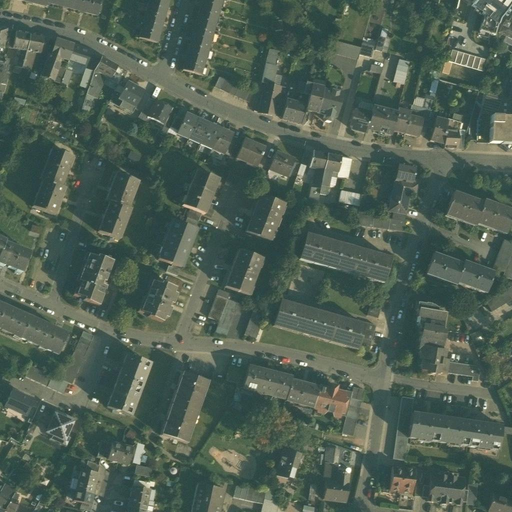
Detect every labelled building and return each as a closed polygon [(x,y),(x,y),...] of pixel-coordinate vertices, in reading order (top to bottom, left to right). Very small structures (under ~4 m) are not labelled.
[(46,0),(45,3),(97,17),(100,0),(46,0)] [(149,0),(138,39),(155,44),(168,0),(149,0)] [(202,0),(182,72),(199,77),(201,68),(221,0),(202,0)] [(471,7),(477,12),(485,0),(476,0),(476,1),(471,7)] [(485,0),(477,12),(483,16),(497,26),(498,21),(511,4),(505,0),(485,0)] [(494,37),(497,26),(483,16),(479,32),(494,37)] [(497,35),(511,43),(511,21),(509,20),(506,26),(503,25),(497,35)] [(379,38),(385,39),(387,31),(381,29),(379,38)] [(12,50),(12,49),(15,33),(10,32),(7,49),(12,50)] [(12,49),(19,51),(26,52),(29,35),(15,33),(12,49)] [(29,35),(26,52),(33,53),(40,54),(43,38),(29,35)] [(375,51),(381,53),(385,39),(379,38),(375,51)] [(385,39),(381,53),(386,54),(389,41),(385,39)] [(56,40),(51,55),(62,59),(68,61),(73,46),(56,40)] [(335,42),(332,54),(357,61),(358,56),(360,49),(335,42)] [(373,47),(367,46),(361,44),(360,49),(358,56),(364,57),(370,59),(373,47)] [(73,46),(68,61),(86,67),(91,52),(73,46)] [(25,54),(26,52),(19,51),(14,67),(21,69),(25,54)] [(451,51),(448,63),(454,64),(457,53),(451,51)] [(28,71),(33,53),(26,52),(25,54),(21,69),(28,71)] [(463,54),(457,53),(454,64),(459,66),(463,54)] [(58,68),(62,59),(51,55),(50,54),(42,75),(54,80),(55,76),(58,68)] [(468,56),(463,54),(459,66),(465,67),(468,56)] [(265,64),(274,66),(277,58),(267,55),(265,64)] [(474,58),(468,56),(465,67),(471,69),(474,58)] [(93,99),(96,100),(102,85),(105,79),(109,81),(116,69),(117,67),(101,58),(93,72),(93,73),(88,90),(86,96),(89,97),(93,99)] [(480,59),(474,58),(471,69),(476,71),(480,59)] [(485,61),(480,59),(476,71),(482,73),(485,61)] [(398,60),(397,66),(395,71),(392,83),(403,86),(406,74),(408,69),(409,63),(398,60)] [(68,61),(65,71),(72,73),(70,76),(81,80),(85,70),(86,67),(68,61)] [(264,85),(271,86),(273,75),(274,66),(265,64),(261,84),(264,85)] [(511,64),(510,64),(502,92),(509,94),(510,89),(511,83),(511,64)] [(369,72),(380,75),(382,69),(371,66),(369,72)] [(55,76),(63,78),(65,71),(58,68),(55,76)] [(208,70),(201,68),(199,77),(206,78),(208,70)] [(109,81),(118,86),(124,74),(116,69),(109,81)] [(79,87),(88,90),(93,73),(85,70),(81,80),(79,87)] [(72,73),(65,71),(63,78),(61,84),(67,86),(70,76),(72,73)] [(281,77),(273,75),(271,86),(278,88),(281,77)] [(214,88),(249,104),(253,94),(218,78),(214,88)] [(105,79),(102,85),(115,91),(118,86),(109,81),(105,79)] [(311,86),(322,89),(324,83),(312,80),(311,86)] [(438,82),(431,81),(428,93),(434,94),(438,82)] [(126,83),(123,89),(117,100),(121,102),(118,108),(130,115),(133,109),(142,93),(143,92),(126,83)] [(297,93),(303,95),(305,84),(299,83),(297,93)] [(303,95),(308,96),(311,86),(305,84),(303,95)] [(258,113),(273,117),(280,88),(278,88),(271,86),(264,85),(258,113)] [(112,97),(117,100),(123,89),(118,86),(115,91),(112,97)] [(322,89),(311,86),(308,96),(306,106),(305,111),(316,114),(322,91),(322,89)] [(339,94),(328,91),(328,93),(322,91),(316,114),(324,116),(322,120),(324,122),(329,124),(331,122),(332,118),(335,119),(339,102),(337,102),(339,94)] [(507,101),(509,94),(502,92),(500,99),(507,101)] [(133,109),(140,113),(148,100),(149,97),(142,93),(133,109)] [(479,114),(495,117),(500,99),(485,95),(479,114)] [(81,111),(85,112),(89,97),(86,96),(81,111)] [(88,113),(93,99),(89,97),(85,112),(88,113)] [(117,100),(112,97),(108,103),(118,108),(121,102),(117,100)] [(413,107),(421,109),(423,100),(415,97),(413,107)] [(14,98),(13,104),(24,106),(25,101),(14,98)] [(511,102),(507,101),(500,99),(495,117),(495,118),(511,118),(511,102)] [(154,103),(148,100),(140,113),(140,114),(147,118),(154,103)] [(301,125),(305,111),(306,106),(285,100),(281,120),(301,125)] [(433,102),(423,100),(421,109),(424,110),(430,111),(433,102)] [(147,118),(162,125),(169,110),(154,103),(147,118)] [(358,105),(356,111),(370,115),(372,108),(372,106),(362,103),(358,105)] [(409,113),(423,117),(424,110),(421,109),(413,107),(411,106),(409,113)] [(366,130),(372,132),(377,110),(372,108),(370,115),(366,130)] [(390,137),(391,132),(395,119),(396,114),(377,110),(372,132),(390,137)] [(397,134),(404,135),(409,113),(397,110),(396,114),(395,119),(400,121),(397,134)] [(430,111),(424,110),(423,117),(422,120),(427,122),(428,118),(430,111)] [(365,134),(366,130),(370,115),(356,111),(355,111),(353,112),(349,128),(350,130),(365,134)] [(409,113),(404,135),(417,139),(419,132),(422,120),(423,117),(409,113)] [(176,135),(188,140),(197,120),(185,115),(182,120),(177,132),(176,135)] [(446,122),(444,132),(456,132),(457,130),(458,131),(458,130),(462,117),(453,115),(451,121),(448,121),(447,120),(446,122)] [(169,129),(177,132),(182,120),(175,117),(169,129)] [(428,118),(427,122),(426,129),(432,130),(435,119),(428,118)] [(489,145),(511,145),(511,118),(495,118),(490,118),(490,125),(489,145)] [(391,132),(397,134),(400,121),(395,119),(391,132)] [(429,142),(443,146),(444,132),(446,122),(435,119),(432,130),(429,142)] [(188,140),(199,145),(208,125),(197,120),(188,140)] [(424,134),(426,129),(427,122),(422,120),(419,132),(424,134)] [(169,129),(162,125),(157,135),(163,139),(166,133),(169,129)] [(199,145),(211,151),(220,130),(208,125),(199,145)] [(169,129),(166,133),(175,137),(176,135),(177,132),(169,129)] [(232,136),(220,130),(211,151),(223,156),(226,150),(231,139),(232,136)] [(457,132),(456,132),(444,132),(443,146),(443,150),(456,150),(457,137),(457,132)] [(226,150),(231,153),(236,141),(231,139),(226,150)] [(255,169),(260,158),(264,149),(254,144),(253,145),(244,141),(236,160),(246,164),(246,163),(256,167),(255,169)] [(31,208),(54,216),(64,190),(60,188),(71,158),(50,150),(39,180),(41,181),(31,208)] [(141,157),(130,152),(126,160),(137,165),(141,157)] [(308,169),(316,170),(323,172),(326,155),(312,152),(308,169)] [(281,176),(285,178),(293,161),(275,153),(271,162),(268,171),(281,176)] [(326,155),(323,172),(330,173),(336,174),(337,175),(340,157),(326,155)] [(336,179),(347,181),(351,160),(340,157),(337,175),(336,174),(335,179),(336,179)] [(255,169),(261,171),(266,160),(260,158),(255,169)] [(271,162),(266,160),(261,171),(267,174),(268,171),(271,162)] [(306,167),(300,165),(297,175),(302,177),(306,167)] [(397,165),(394,182),(411,185),(415,168),(397,165)] [(320,188),(323,172),(316,170),(314,181),(313,181),(311,188),(313,189),(319,190),(320,188)] [(181,207),(203,215),(217,180),(195,171),(181,207)] [(278,184),(281,176),(268,171),(267,174),(265,179),(278,184)] [(323,172),(320,188),(326,189),(327,187),(330,173),(323,172)] [(334,189),(336,179),(335,179),(336,174),(330,173),(327,187),(334,189)] [(97,233),(118,241),(129,210),(127,209),(137,182),(115,174),(105,201),(108,202),(97,233)] [(224,185),(246,194),(251,183),(229,174),(224,185)] [(417,186),(411,185),(394,182),(388,212),(394,213),(405,215),(405,216),(409,195),(415,196),(417,186)] [(313,189),(311,188),(310,188),(307,203),(316,205),(317,204),(313,203),(315,197),(312,196),(313,189)] [(325,197),(326,189),(320,188),(319,190),(318,195),(324,196),(325,197)] [(338,203),(359,207),(361,196),(341,192),(338,203)] [(474,225),(504,236),(511,213),(482,202),(481,204),(452,194),(444,217),(474,227),(474,225)] [(324,196),(318,195),(318,198),(317,204),(316,205),(316,207),(322,208),(324,196)] [(245,233),(268,243),(283,206),(260,196),(245,233)] [(357,216),(364,217),(368,197),(361,196),(359,207),(357,216)] [(188,213),(186,219),(197,223),(199,218),(188,213)] [(394,213),(393,221),(403,222),(405,215),(394,213)] [(402,233),(403,222),(393,221),(364,217),(357,216),(356,226),(402,233)] [(195,228),(197,223),(186,219),(184,224),(195,228)] [(171,265),(180,269),(194,231),(171,223),(157,260),(171,265)] [(29,235),(40,238),(43,228),(31,225),(29,235)] [(312,262),(327,266),(333,243),(305,235),(298,258),(312,262)] [(511,244),(503,241),(497,257),(508,262),(511,252),(511,244)] [(334,268),(355,274),(361,251),(333,243),(327,266),(334,268)] [(28,253),(3,244),(0,252),(0,262),(9,266),(9,265),(15,268),(14,270),(21,273),(28,253)] [(224,289),(246,297),(261,259),(239,251),(224,289)] [(390,259),(361,251),(355,274),(369,278),(383,282),(390,259)] [(511,252),(508,262),(504,273),(502,277),(511,280),(511,252)] [(455,284),(485,295),(492,274),(462,263),(461,265),(432,255),(424,275),(454,286),(455,284)] [(82,301),(98,307),(105,288),(102,286),(100,286),(102,282),(103,283),(111,262),(96,256),(95,259),(89,256),(87,262),(85,261),(79,277),(81,278),(76,291),(79,292),(77,297),(83,300),(82,301)] [(504,273),(508,262),(497,257),(492,269),(504,273)] [(165,273),(176,277),(180,269),(171,265),(170,268),(168,267),(165,273)] [(334,268),(334,271),(354,277),(355,274),(334,268)] [(146,318),(161,324),(163,319),(166,320),(175,295),(173,294),(175,289),(160,283),(159,285),(153,283),(151,289),(148,288),(144,299),(147,300),(145,306),(142,305),(141,307),(144,308),(142,314),(147,316),(146,318)] [(218,290),(216,296),(227,300),(229,295),(218,290)] [(511,300),(505,291),(485,303),(491,313),(511,300)] [(225,306),(227,300),(216,296),(211,307),(223,311),(225,306)] [(367,316),(377,318),(382,298),(372,296),(367,316)] [(227,300),(225,306),(236,310),(238,305),(227,300)] [(364,325),(335,317),(307,309),(279,301),(272,324),(287,328),(301,332),(309,334),(329,340),(343,344),(357,348),(359,342),(361,336),(364,325)] [(428,375),(435,376),(435,374),(443,376),(444,374),(446,363),(446,361),(442,361),(442,358),(443,358),(444,350),(441,350),(444,332),(441,332),(444,314),(436,313),(436,309),(432,306),(429,306),(429,305),(424,304),(424,305),(418,304),(416,313),(416,318),(419,319),(417,327),(417,330),(423,331),(422,335),(419,335),(419,337),(417,347),(421,347),(419,355),(418,360),(422,360),(420,368),(420,372),(428,373),(428,375)] [(0,330),(6,333),(15,312),(0,305),(0,330)] [(225,306),(223,311),(234,316),(236,310),(225,306)] [(221,317),(223,311),(211,307),(207,318),(219,323),(221,317)] [(244,336),(255,340),(265,312),(254,308),(244,336)] [(223,311),(221,317),(232,321),(234,316),(223,311)] [(41,324),(15,312),(6,333),(32,344),(41,324)] [(221,317),(219,323),(230,327),(232,321),(221,317)] [(219,323),(217,328),(228,332),(230,327),(219,323)] [(361,336),(371,339),(375,326),(365,323),(364,325),(361,336)] [(66,335),(41,324),(32,344),(57,356),(66,335)] [(226,338),(228,332),(217,328),(214,333),(226,338)] [(83,332),(73,354),(83,358),(84,358),(93,337),(83,332)] [(309,334),(308,337),(328,343),(329,340),(309,334)] [(359,342),(369,345),(371,339),(361,336),(359,342)] [(76,374),(83,358),(73,354),(66,370),(76,374)] [(126,356),(116,382),(138,390),(148,364),(126,356)] [(471,382),(477,383),(478,379),(479,373),(475,367),(446,363),(444,374),(472,378),(471,382)] [(148,364),(138,390),(140,391),(149,365),(148,364)] [(25,378),(36,383),(41,372),(30,367),(25,378)] [(225,382),(230,383),(234,369),(228,367),(225,382)] [(243,387),(257,390),(262,371),(247,367),(246,372),(245,375),(242,387),(243,387)] [(240,370),(234,369),(230,383),(236,385),(239,373),(240,370)] [(71,385),(76,374),(66,370),(61,381),(68,384),(71,385)] [(276,375),(262,371),(257,390),(271,394),(276,375)] [(52,377),(41,372),(36,383),(47,388),(52,377)] [(181,373),(170,404),(197,414),(208,382),(181,373)] [(245,375),(239,373),(236,385),(235,388),(242,389),(243,387),(242,387),(245,375)] [(291,379),(276,375),(271,394),(286,398),(290,381),(291,379)] [(61,381),(52,377),(47,388),(63,395),(68,384),(61,381)] [(304,384),(290,381),(286,398),(285,402),(298,406),(304,384)] [(128,416),(138,390),(116,382),(106,408),(128,416)] [(317,388),(304,384),(298,406),(312,409),(317,388)] [(328,391),(317,388),(312,409),(321,412),(323,414),(325,413),(332,387),(330,386),(328,391)] [(336,387),(332,387),(325,413),(331,414),(332,417),(335,415),(339,416),(342,403),(345,395),(344,395),(334,392),(336,387)] [(360,402),(361,402),(364,391),(352,388),(351,393),(350,400),(360,402)] [(130,417),(140,391),(138,390),(128,416),(130,417)] [(342,403),(348,404),(350,400),(351,393),(345,391),(344,395),(345,395),(342,403)] [(11,392),(4,407),(25,416),(32,402),(11,392)] [(402,398),(396,437),(407,439),(411,414),(413,400),(402,398)] [(360,402),(350,400),(348,404),(348,406),(359,408),(360,402)] [(348,404),(342,403),(339,416),(345,418),(345,417),(346,412),(348,406),(348,404)] [(186,445),(197,414),(170,404),(160,435),(186,445)] [(348,406),(346,412),(357,414),(359,408),(348,406)] [(346,412),(345,417),(356,420),(357,414),(346,412)] [(407,439),(437,443),(441,418),(411,414),(407,439)] [(66,437),(72,423),(64,419),(54,415),(53,415),(45,433),(52,436),(64,441),(66,437)] [(345,418),(344,423),(354,426),(356,420),(345,417),(345,418)] [(470,423),(441,418),(437,443),(467,447),(470,423)] [(344,423),(342,429),(353,432),(354,426),(344,423)] [(501,427),(470,423),(467,447),(497,452),(500,434),(501,428),(501,427)] [(351,437),(353,432),(342,429),(341,435),(351,437)] [(69,439),(66,437),(64,441),(52,436),(50,440),(66,447),(69,439)] [(404,461),(407,439),(396,437),(393,460),(404,461)] [(96,458),(107,460),(111,444),(100,442),(96,458)] [(121,447),(111,444),(107,460),(117,463),(121,447)] [(131,447),(131,449),(132,449),(129,461),(137,463),(139,456),(142,453),(140,451),(136,446),(135,445),(131,447)] [(131,449),(121,447),(117,463),(128,465),(129,461),(132,449),(131,449)] [(324,463),(332,464),(333,457),(337,457),(337,449),(326,448),(324,463)] [(275,475),(287,478),(290,468),(295,470),(300,455),(290,452),(289,457),(281,455),(275,475)] [(12,467),(3,462),(0,467),(0,470),(8,475),(12,467)] [(85,471),(97,474),(99,466),(87,462),(85,471)] [(324,463),(322,478),(331,479),(332,464),(324,463)] [(338,465),(332,464),(331,479),(322,478),(322,481),(325,482),(336,483),(337,473),(338,465)] [(134,475),(149,478),(151,469),(136,466),(134,475)] [(290,468),(287,478),(292,480),(295,470),(290,468)] [(388,491),(400,493),(403,470),(391,468),(390,482),(388,491)] [(81,470),(78,481),(94,485),(97,474),(85,471),(81,470)] [(414,471),(403,470),(400,493),(411,494),(414,471)] [(349,475),(337,473),(336,483),(347,485),(349,475)] [(440,505),(446,506),(446,504),(459,506),(460,503),(461,491),(462,481),(456,480),(456,478),(437,476),(437,478),(430,477),(429,487),(427,499),(427,502),(440,503),(440,505)] [(69,490),(76,491),(78,481),(71,479),(69,490)] [(78,481),(76,491),(92,495),(94,485),(78,481)] [(132,487),(146,490),(147,484),(133,481),(132,487)] [(345,503),(347,485),(336,483),(325,482),(323,500),(345,503)] [(421,498),(422,486),(423,485),(416,484),(414,497),(421,498)] [(468,485),(467,491),(466,503),(465,505),(474,506),(476,484),(468,485)] [(2,489),(13,496),(16,491),(5,485),(2,489)] [(218,511),(223,491),(196,485),(190,511),(218,511)] [(132,487),(130,498),(146,501),(148,490),(146,490),(132,487)] [(233,498),(239,500),(242,488),(236,487),(233,498)] [(264,500),(270,502),(270,501),(273,488),(267,487),(264,500)] [(239,500),(245,501),(248,489),(242,488),(239,500)] [(0,511),(2,511),(3,511),(13,496),(2,489),(1,492),(0,493),(0,511)] [(245,501),(251,502),(253,491),(248,489),(245,501)] [(146,501),(152,502),(154,492),(148,490),(146,501)] [(89,506),(92,495),(76,491),(73,502),(79,503),(89,506)] [(251,502),(257,504),(259,492),(253,491),(251,502)] [(257,504),(262,505),(263,500),(265,493),(259,492),(257,504)] [(16,501),(18,497),(13,496),(3,511),(14,511),(18,502),(16,501)] [(510,511),(511,506),(511,503),(505,501),(505,500),(502,499),(492,496),(488,511),(489,511),(510,511)] [(144,511),(146,501),(130,498),(128,508),(144,511)] [(264,500),(263,500),(262,505),(260,511),(276,511),(278,507),(273,502),(270,501),(270,502),(264,500)] [(150,511),(152,502),(146,501),(144,511),(146,511),(150,511)] [(77,511),(81,511),(87,511),(89,506),(79,503),(77,511)]
